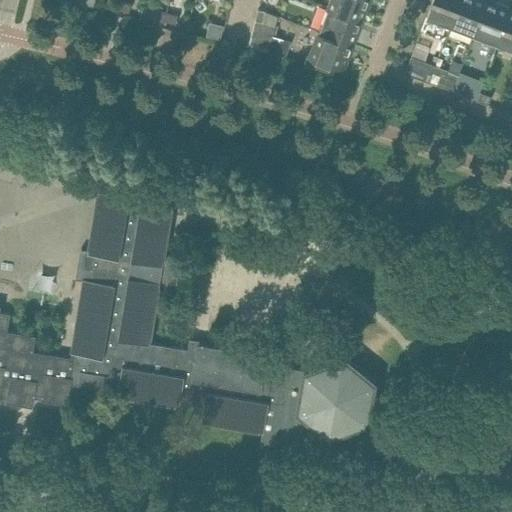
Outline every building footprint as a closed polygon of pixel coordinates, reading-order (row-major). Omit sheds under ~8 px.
[(361,19),(368,0),(330,0),(328,7),(361,19)] [(450,24),(459,0),(432,0),(426,15),(450,24)] [(474,33),(487,1),(485,0),(459,0),(450,24),(474,33)] [(131,4),(119,1),(118,8),(129,11),(131,4)] [(498,43),(510,10),(487,1),(474,33),(498,43)] [(352,43),(361,19),(328,7),(319,31),(352,43)] [(164,19),(166,12),(154,9),(153,16),(164,19)] [(278,25),(263,21),(265,10),(258,9),(255,20),(256,20),(249,45),(271,52),(278,25)] [(511,47),(511,10),(510,10),(498,43),(511,47)] [(178,15),(166,12),(164,19),(176,22),(178,15)] [(343,67),(352,43),(319,31),(310,53),(309,53),(305,63),(329,71),(332,63),(343,67)] [(454,47),(443,43),(440,51),(452,55),(454,47)] [(435,64),(411,55),(405,72),(429,81),(435,64)] [(488,69),(490,61),(480,57),(477,64),(488,69)] [(459,72),(452,90),(468,96),(475,78),(459,72)] [(479,91),(476,99),(487,104),(490,96),(479,91)] [(500,108),(511,112),(511,100),(504,98),(500,108)] [(73,368),(68,393),(69,394),(102,399),(104,388),(118,390),(117,394),(119,395),(179,405),(180,401),(204,405),(201,420),(262,430),(267,400),(282,402),(287,367),(263,363),(265,355),(197,343),(196,350),(150,342),(160,280),(163,264),(170,222),(173,202),(98,189),(88,248),(81,247),(77,267),(91,270),(90,278),(84,277),(70,357),(77,358),(75,368),(73,368)] [(67,402),(69,394),(68,393),(73,368),(75,368),(77,358),(70,357),(33,351),(35,335),(7,330),(10,312),(0,310),(0,306),(0,305),(0,304),(0,399),(33,405),(34,396),(67,402)] [(309,459),(329,437),(370,423),(376,380),(342,354),(302,368),(288,365),(287,367),(282,402),(267,400),(262,430),(258,455),(275,458),(275,454),(309,459)]
